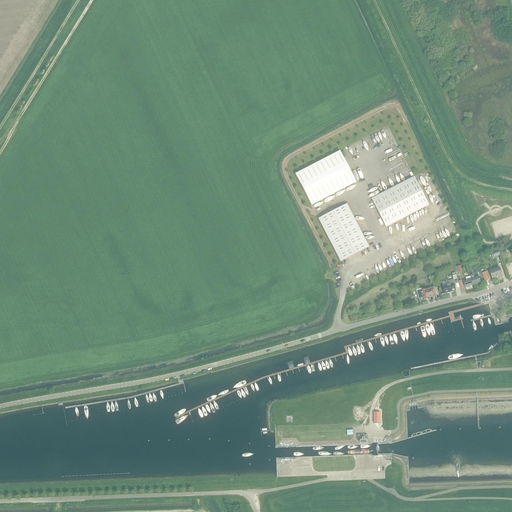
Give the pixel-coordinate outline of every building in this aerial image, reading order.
[(311,205),(356,182),(340,151),(295,174),(311,205)] [(386,227),(429,205),(414,177),(371,199),(386,227)] [(340,261),(369,247),(347,204),(318,219),(340,261)] [(492,279),(501,275),(498,267),(489,271),(492,279)] [(484,282),(490,280),(487,271),(482,273),(481,273),(484,282)] [(453,280),(447,281),(448,284),(442,286),(444,294),(455,291),(453,283),(458,282),(455,274),(452,275),(453,280)] [(471,276),(470,276),(472,285),(480,282),(478,276),(474,278),(473,274),(470,275),(471,276)] [(464,287),(472,285),(470,276),(465,278),(466,280),(462,281),(464,287)] [(432,297),(436,296),(435,295),(433,288),(425,290),(425,289),(421,291),(420,289),(416,290),(418,299),(422,298),(423,300),(427,298),(432,297)]
